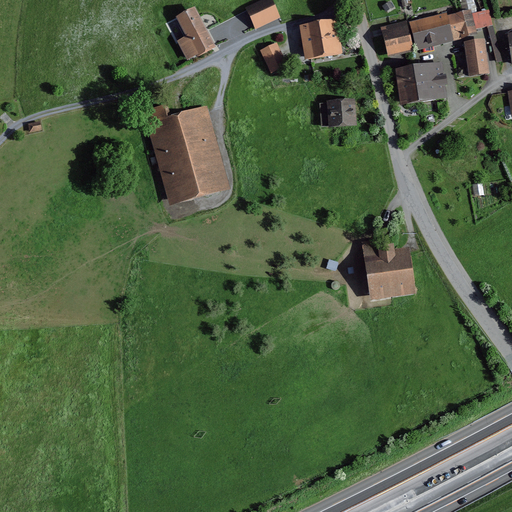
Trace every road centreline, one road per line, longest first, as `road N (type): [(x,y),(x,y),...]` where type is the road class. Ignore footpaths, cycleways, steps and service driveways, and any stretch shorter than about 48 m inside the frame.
road 1 (unclassified): [(356,0),(421,217),(511,354)]
road 2 (track): [(343,0),(323,18),(268,31),(183,71),(24,119),(0,143)]
road 3 (motorway): [(511,420),(336,511)]
road 4 (track): [(231,49),(219,103),(234,183)]
